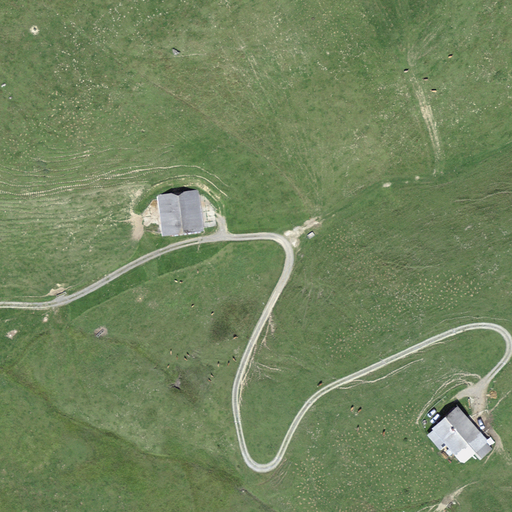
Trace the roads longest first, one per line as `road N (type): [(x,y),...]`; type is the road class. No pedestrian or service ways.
road 1 (track): [(440,511),(503,459),(482,408),(483,384),(508,354),(508,339),(493,326),(457,330),(323,391),(275,463),(263,468),(245,455),(234,398),(286,274),(289,254),(278,239),(201,240),(54,304),(0,305)]
road 2 (track): [(511,143),(442,177),(382,181),(281,241)]
